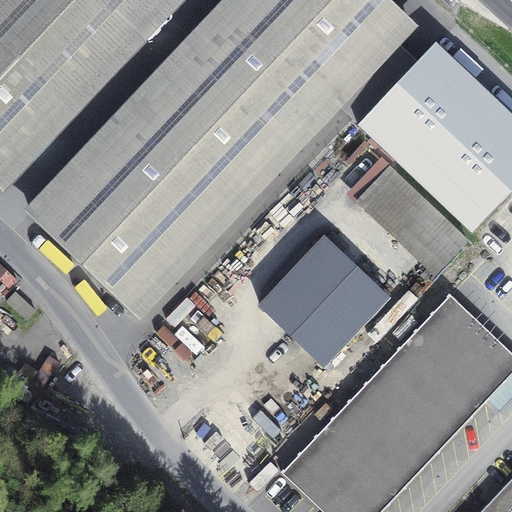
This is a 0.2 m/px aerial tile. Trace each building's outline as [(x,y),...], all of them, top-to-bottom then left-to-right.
[(0,0),(0,175),(165,0),(0,0)] [(0,175),(0,188),(4,192),(185,0),(166,0),(62,110),(0,175)] [(226,0),(25,213),(35,223),(246,0),(226,0)] [(130,312),(407,18),(388,0),(246,0),(35,223),(130,312)] [(130,312),(140,322),(418,28),(407,18),(130,312)] [(511,117),(436,46),(358,127),(472,235),(511,192),(511,117)] [(358,205),(433,276),(467,240),(392,170),(358,205)] [(326,368),(389,301),(324,240),(261,307),(326,368)] [(7,303),(27,321),(36,312),(16,293),(7,303)] [(281,474),(321,511),(384,511),(489,402),(511,377),(511,354),(450,296),(281,474)] [(511,377),(489,402),(500,412),(511,399),(511,377)] [(511,511),(511,480),(481,511),(511,511)]
